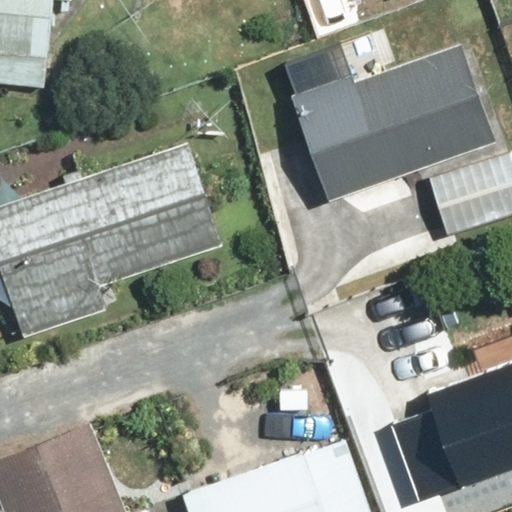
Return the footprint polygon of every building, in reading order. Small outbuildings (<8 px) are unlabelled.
[(60,0),(0,0),(0,80),(54,84),(60,0)] [(344,198),(511,138),(511,137),(477,40),(369,79),(366,70),(306,91),(344,198)] [(199,138),(0,204),(0,226),(38,338),(123,309),(115,286),(236,246),(199,138)] [(405,420),(432,497),(511,468),(511,364),(443,389),(449,405),(405,420)] [(142,511),(140,511),(103,418),(0,459),(0,461),(18,507),(5,511),(161,511),(158,506),(142,511)] [(196,491),(203,511),(384,511),(357,434),(196,491)]
